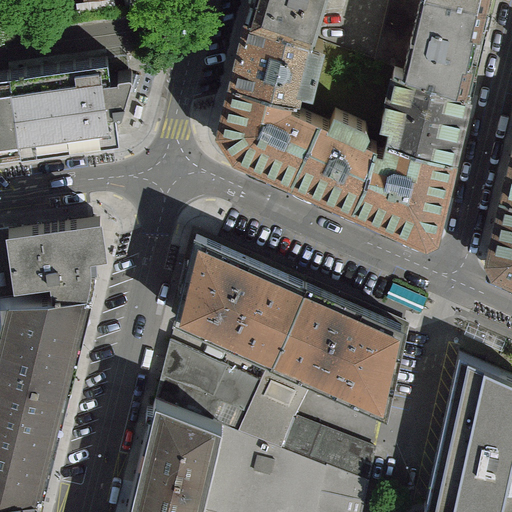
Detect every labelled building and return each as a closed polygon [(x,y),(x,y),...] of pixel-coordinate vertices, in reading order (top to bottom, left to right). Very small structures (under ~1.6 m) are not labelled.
[(314,37),(324,0),(254,0),(250,16),(314,37)] [(391,0),(378,58),(397,65),(405,68),(421,0),(391,0)] [(468,0),(421,0),(405,68),(468,90),(489,5),(468,0)] [(324,41),(314,37),(250,16),(235,80),(292,93),(298,95),(301,85),(312,87),(324,41)] [(109,56),(11,69),(21,150),(120,135),(116,108),(117,108),(118,109),(120,110),(122,109),(123,108),(134,74),(134,71),(133,70),(131,69),(121,70),(119,71),(119,75),(112,76),(109,56)] [(392,120),(389,136),(453,154),(468,90),(405,68),(397,65),(384,118),(392,120)] [(11,69),(0,70),(0,152),(21,150),(11,69)] [(290,102),(292,93),(235,80),(223,128),(239,151),(294,175),(319,115),(290,102)] [(331,120),(319,115),(294,175),(355,202),(367,176),(376,146),(377,141),(365,136),(369,127),(367,121),(337,108),(331,120)] [(385,148),(376,146),(367,176),(355,202),(427,234),(436,230),(453,154),(389,136),(385,148)] [(511,195),(506,194),(491,254),(497,266),(511,272),(511,195)] [(101,214),(10,227),(17,278),(53,273),(56,291),(91,288),(95,268),(95,249),(106,246),(101,214)] [(17,278),(10,227),(0,227),(0,292),(18,290),(17,278)] [(307,279),(199,233),(179,313),(271,355),(307,279)] [(403,324),(307,279),(271,355),(315,374),(386,406),(403,324)] [(91,288),(56,291),(1,297),(3,312),(1,319),(0,323),(0,365),(68,381),(91,288)] [(239,427),(261,378),(176,340),(167,373),(163,373),(157,395),(222,421),(239,427)] [(455,511),(502,511),(511,467),(511,371),(461,349),(427,501),(455,511)] [(239,427),(284,444),(295,414),(315,374),(271,355),(261,378),(239,427)] [(68,381),(0,365),(0,492),(42,490),(68,381)] [(201,511),(222,421),(157,395),(128,511),(201,511)] [(328,462),(371,478),(378,446),(295,414),(284,444),(328,462)] [(316,511),(328,462),(284,444),(239,427),(222,421),(201,511),(316,511)] [(328,462),(316,511),(363,511),(371,478),(328,462)] [(511,511),(511,467),(502,511),(511,511)] [(36,511),(42,490),(0,492),(0,511),(36,511)] [(455,511),(427,501),(424,511),(455,511)]
